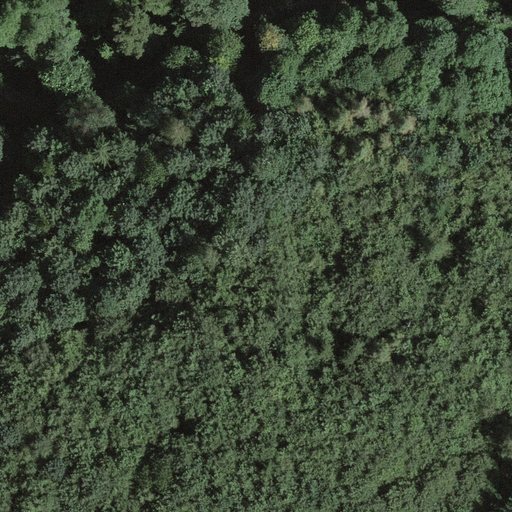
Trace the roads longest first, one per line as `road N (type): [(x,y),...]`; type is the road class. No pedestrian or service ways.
road 1 (track): [(0,93),(59,107),(91,100),(236,17),(305,2),(511,37)]
road 2 (track): [(511,416),(421,460),(352,511)]
